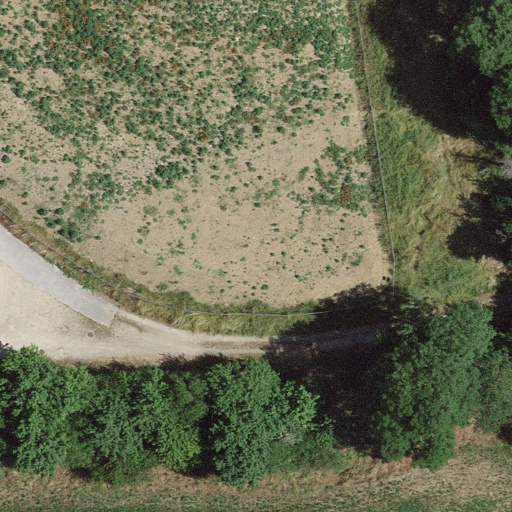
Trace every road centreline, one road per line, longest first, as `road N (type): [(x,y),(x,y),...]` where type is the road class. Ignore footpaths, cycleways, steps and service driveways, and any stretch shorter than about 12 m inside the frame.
road 1 (track): [(511,308),(235,357),(0,362)]
road 2 (track): [(55,362),(0,253)]
